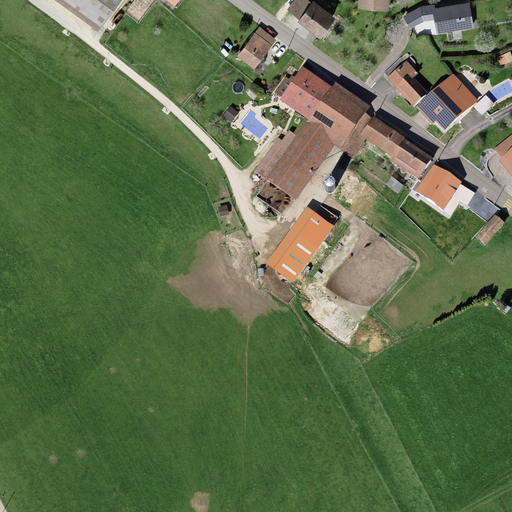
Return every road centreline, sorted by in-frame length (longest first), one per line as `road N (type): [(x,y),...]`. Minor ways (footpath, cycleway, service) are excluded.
road 1 (track): [(56,0),(271,206)]
road 2 (tertiary): [(446,156),(238,0)]
